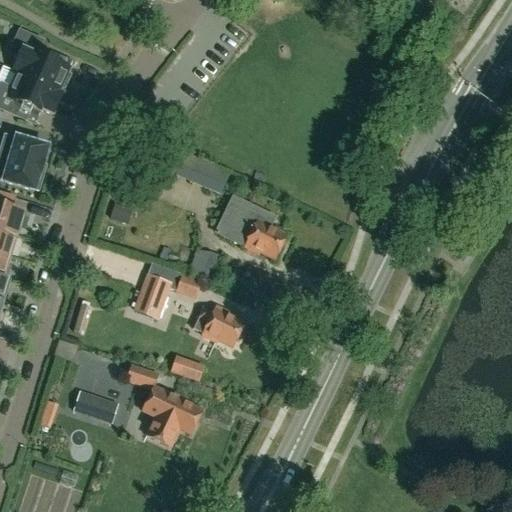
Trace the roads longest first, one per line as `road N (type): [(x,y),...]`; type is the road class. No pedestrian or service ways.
road 1 (secondary): [(261,511),(404,219),(511,28)]
road 2 (residential): [(0,477),(105,120),(179,22)]
